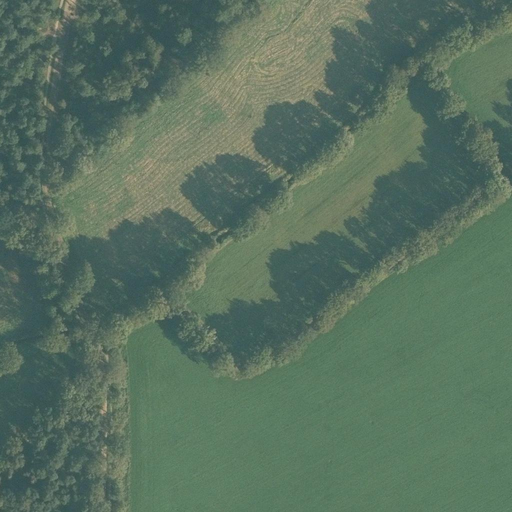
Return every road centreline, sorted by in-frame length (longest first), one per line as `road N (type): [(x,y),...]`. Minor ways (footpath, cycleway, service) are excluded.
road 1 (track): [(511,177),(250,371),(235,367),(185,311),(168,307),(101,338)]
road 2 (track): [(93,338),(46,193),(67,14)]
road 3 (track): [(99,511),(102,386),(93,338)]
